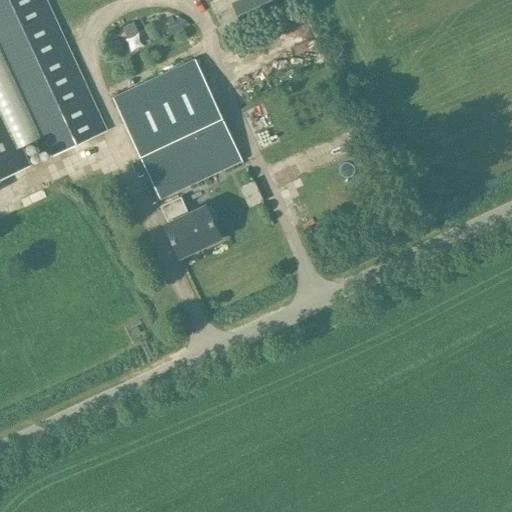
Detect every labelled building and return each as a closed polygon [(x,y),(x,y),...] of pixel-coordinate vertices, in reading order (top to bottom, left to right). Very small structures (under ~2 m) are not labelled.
[(107,131),(46,0),(0,0),(0,62),(37,145),(46,141),(53,156),(107,131)] [(249,0),(235,7),(243,24),(276,8),(272,0),(249,0)] [(110,34),(118,49),(143,37),(135,21),(110,34)] [(159,200),(161,199),(175,192),(196,182),(195,181),(235,163),(235,164),(242,161),(195,59),(112,98),(139,157),(159,200)] [(0,180),(30,166),(0,101),(0,180)] [(251,206),(262,200),(254,181),(242,187),(251,206)] [(208,204),(158,227),(178,269),(227,245),(208,204)]
